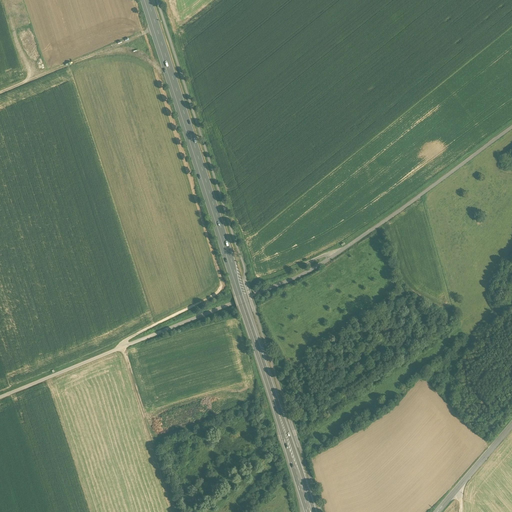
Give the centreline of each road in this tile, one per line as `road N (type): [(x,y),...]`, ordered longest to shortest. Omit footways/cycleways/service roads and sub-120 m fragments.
road 1 (track): [(134,0),(220,281),(212,296),(123,342),(176,511)]
road 2 (track): [(0,397),(305,272),(511,127)]
road 3 (primary): [(312,511),(146,0)]
road 4 (track): [(155,28),(0,92)]
